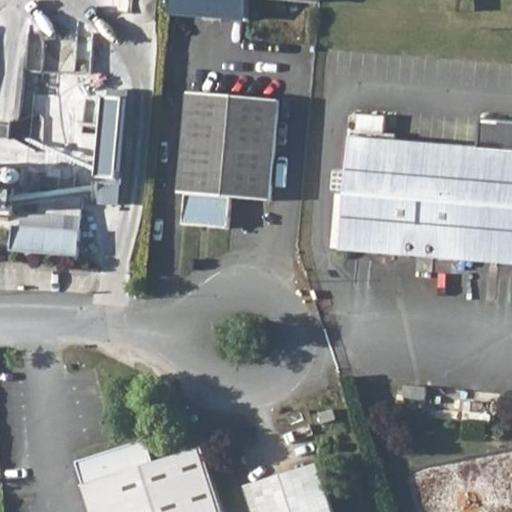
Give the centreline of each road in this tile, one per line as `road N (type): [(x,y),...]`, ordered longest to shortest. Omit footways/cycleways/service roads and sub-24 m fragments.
road 1 (unclassified): [(193,337),(203,368),(230,386),(276,374),(290,344),(283,314),(260,294),(230,292)]
road 2 (unclassified): [(193,337),(0,324)]
